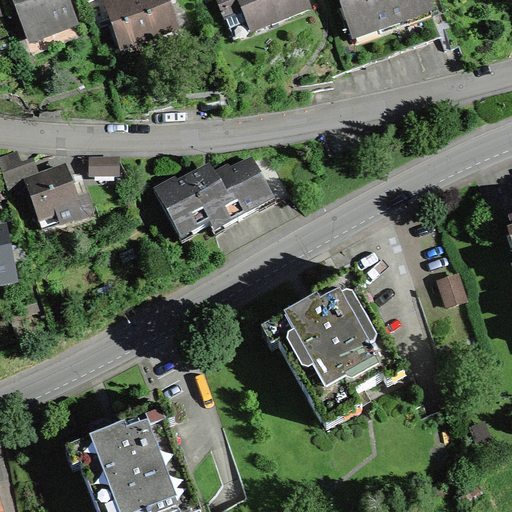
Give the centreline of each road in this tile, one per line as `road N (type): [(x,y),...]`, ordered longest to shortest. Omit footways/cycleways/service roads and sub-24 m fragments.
road 1 (tertiary): [(511,138),(370,202),(94,360),(0,403)]
road 2 (residential): [(0,129),(144,134),(299,124),(511,73)]
